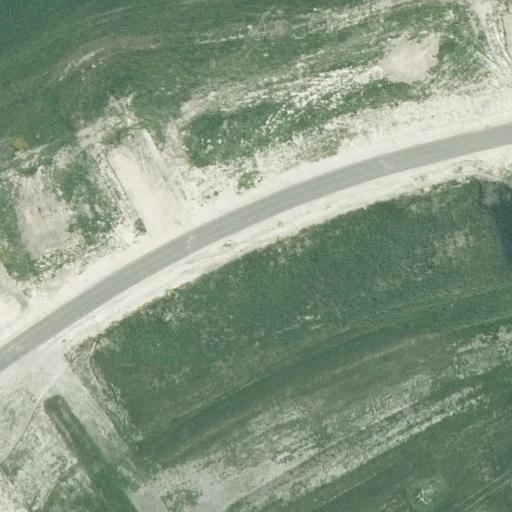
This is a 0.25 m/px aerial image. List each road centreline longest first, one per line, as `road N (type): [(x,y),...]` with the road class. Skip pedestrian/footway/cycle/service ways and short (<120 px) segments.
road 1 (residential): [(32,349),(214,233),(443,150),(511,137)]
road 2 (residential): [(32,349),(138,511)]
